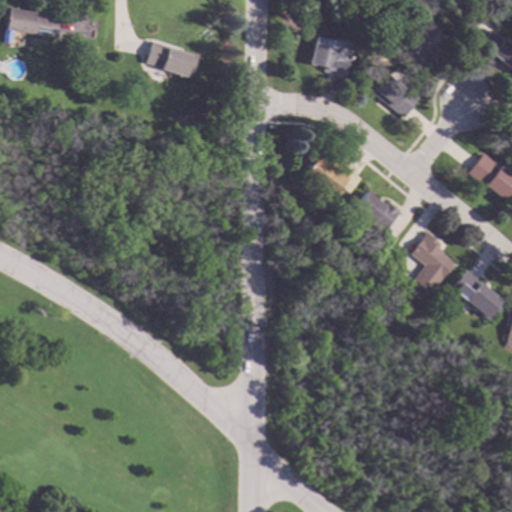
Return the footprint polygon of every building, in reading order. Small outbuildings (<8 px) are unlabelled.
[(30,11),(29,14),(54,18),(52,37),(0,29),(3,7),(30,11)] [(422,24),(422,23),(433,33),(436,31),(451,45),(439,58),(434,53),(430,59),(427,56),(420,64),(401,47),(407,41),(404,38),(419,21),(422,24)] [(498,39),(499,38),(511,48),(511,72),(475,45),(487,30),(498,39)] [(348,50),(341,77),(318,71),(319,67),(304,63),(310,40),(348,50)] [(193,55),(187,78),(156,69),(157,67),(140,62),(147,41),(193,55)] [(414,98),(398,117),(365,91),(381,71),(414,98)] [(320,156),(322,153),(335,164),(336,163),(355,178),(344,192),(336,186),(330,194),(300,171),(306,163),(301,159),(309,148),(320,156)] [(511,180),(511,186),(500,201),(489,192),(487,193),(462,172),(478,153),(511,180)] [(379,205),(381,202),(393,212),(377,232),(348,208),(362,191),(379,205)] [(435,245),(433,248),(439,253),(438,254),(448,262),(422,295),(405,281),(419,265),(405,254),(421,233),(435,245)] [(475,280),(474,282),(499,301),(484,321),(443,290),(460,269),(475,280)] [(511,310),(511,347),(499,344),(509,310),(511,310)]
